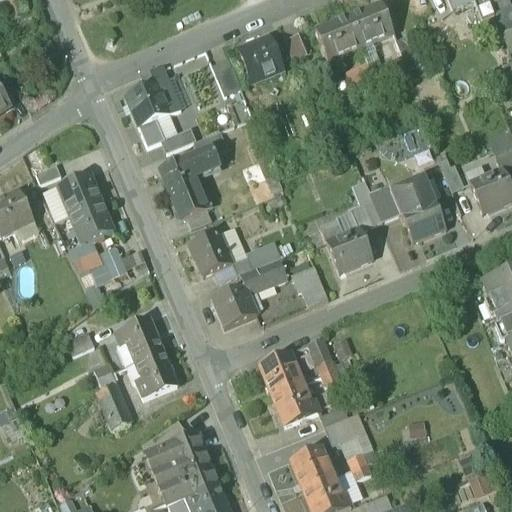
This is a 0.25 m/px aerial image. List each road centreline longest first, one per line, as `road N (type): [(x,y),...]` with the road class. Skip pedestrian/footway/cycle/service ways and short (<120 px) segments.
road 1 (residential): [(511,250),(210,369)]
road 2 (residential): [(91,90),(210,369)]
road 3 (residential): [(91,90),(305,0)]
road 4 (residential): [(210,369),(272,511)]
